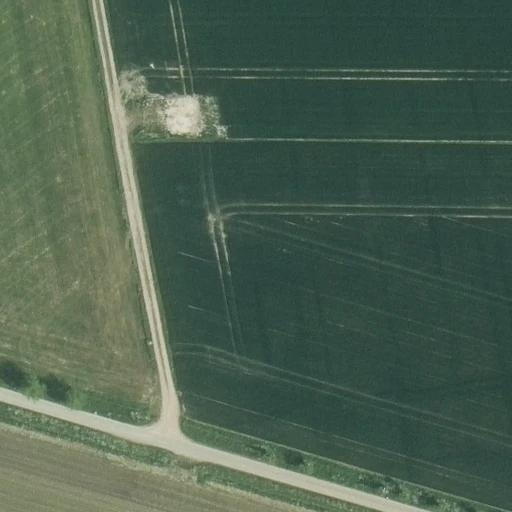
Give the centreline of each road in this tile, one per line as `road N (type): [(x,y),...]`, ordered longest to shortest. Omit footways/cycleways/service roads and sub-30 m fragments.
road 1 (track): [(97,0),(181,482)]
road 2 (unclassified): [(406,511),(0,394)]
